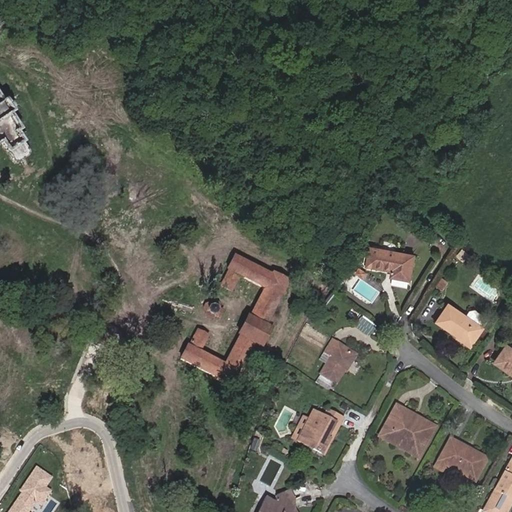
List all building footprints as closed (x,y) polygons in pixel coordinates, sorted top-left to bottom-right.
[(11,154),(25,145),(18,133),(22,131),(12,115),(15,113),(7,102),(4,104),(0,96),(0,144),(3,143),(11,154)] [(396,273),(394,287),(411,290),(412,283),(418,258),(375,249),(371,267),(396,273)] [(274,317),(292,284),(276,275),(275,276),(239,255),(223,284),(233,290),(242,275),(268,290),(254,315),(252,314),(239,336),(241,338),(227,364),(200,350),(207,337),(197,331),(182,358),(219,378),(218,379),(234,388),(258,345),(262,348),(278,319),(274,317)] [(370,276),(363,271),(360,275),(367,280),(370,276)] [(439,325),(460,339),(472,347),(485,329),(483,328),(488,321),(477,313),(472,314),(468,319),(451,307),(439,325)] [(347,341),(341,337),(333,350),(338,353),(335,359),(329,369),(343,378),(346,380),(362,352),(346,342),(347,341)] [(472,347),(460,339),(458,343),(470,351),(472,347)] [(511,347),(501,365),(511,372),(511,347)] [(338,353),(333,350),(329,356),(335,359),(338,353)] [(343,378),(329,369),(324,377),(334,385),(336,382),(339,384),(343,378)] [(342,416),(348,419),(351,413),(336,405),(333,410),(323,404),(318,413),(306,434),(315,440),(317,437),(322,440),(321,443),(329,447),(337,433),(333,431),(342,416)] [(411,414),(401,408),(385,438),(393,442),(395,438),(419,452),(422,445),(430,449),(442,429),(427,420),(423,426),(409,418),(411,414)] [(300,431),(306,434),(318,413),(312,409),(300,431)] [(332,449),(348,419),(342,416),(333,431),(337,433),(329,447),(332,449)] [(492,460),(477,451),(474,454),(461,447),(464,443),(457,439),(441,468),(448,472),(452,465),(480,481),(492,460)] [(474,454),(477,451),(464,443),(461,447),(474,454)] [(33,464),(6,511),(30,511),(35,503),(42,506),(51,489),(48,488),(54,476),(33,464)] [(511,494),(511,465),(499,489),(501,490),(492,506),(503,511),(511,494)] [(301,511),(299,508),(293,506),(292,502),(300,498),(295,486),(281,493),(280,501),(269,496),(260,511),(301,511)] [(492,511),(510,511),(511,510),(511,494),(503,511),(492,506),(490,510),(492,511)]
